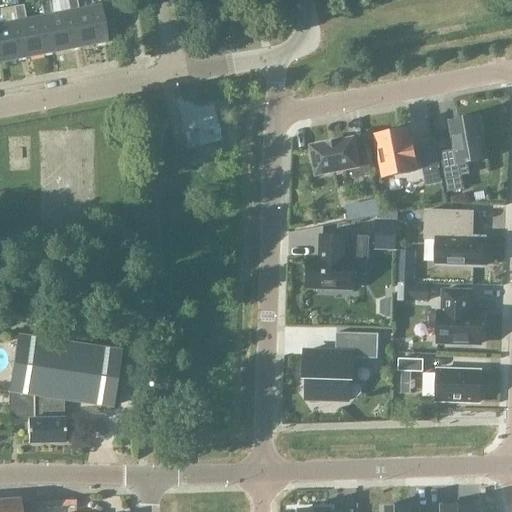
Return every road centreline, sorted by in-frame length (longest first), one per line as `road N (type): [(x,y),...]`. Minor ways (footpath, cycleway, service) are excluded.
road 1 (residential): [(262,472),(273,115)]
road 2 (residential): [(262,472),(511,465)]
road 3 (residential): [(273,115),(511,71)]
road 4 (residential): [(0,108),(176,74)]
road 5 (residential): [(0,474),(149,475)]
